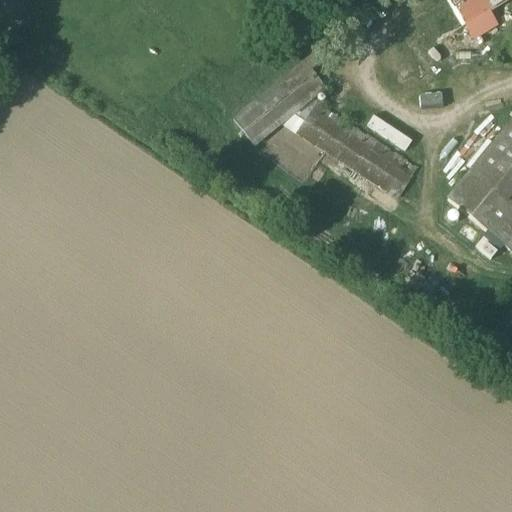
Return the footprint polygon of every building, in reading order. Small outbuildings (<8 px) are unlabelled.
[(447,63),(482,42),(478,35),(495,25),(487,12),(508,0),(443,0),(418,15),(447,63)] [(417,169),(312,100),(325,91),(304,62),(230,120),(253,149),(281,127),(395,202),(417,169)] [(407,153),(413,140),(367,118),(361,130),(407,153)] [(511,118),(445,201),(511,254),(511,118)] [(417,284),(426,275),(414,263),(405,272),(417,284)]
